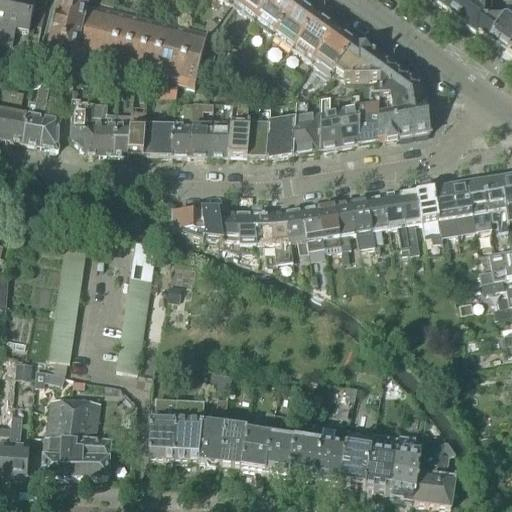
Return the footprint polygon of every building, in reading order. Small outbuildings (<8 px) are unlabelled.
[(0,0),(0,48),(1,48),(11,0),(0,0)] [(11,0),(1,48),(11,51),(15,35),(28,38),(30,30),(40,32),(46,5),(23,0),(11,0)] [(82,67),(174,89),(193,94),(206,40),(85,11),(74,8),(73,8),(74,0),(63,0),(63,5),(59,5),(43,73),(62,77),(65,66),(81,70),(82,67)] [(85,11),(87,6),(91,0),(76,0),(74,8),(85,11)] [(102,0),(91,0),(87,6),(96,9),(110,13),(114,7),(102,0)] [(136,0),(131,8),(139,14),(141,10),(145,5),(138,0),(136,0)] [(216,0),(230,10),(237,0),(216,0)] [(237,0),(230,10),(254,27),(273,0),(237,0)] [(273,0),(254,27),(273,41),(296,9),(289,4),(291,2),(288,0),(273,0)] [(427,0),(427,2),(446,16),(457,0),(427,0)] [(457,0),(446,16),(487,45),(501,26),(489,17),(484,17),(484,6),(478,6),(478,1),(478,0),(457,0)] [(157,9),(147,2),(145,5),(141,10),(151,17),(157,9)] [(502,7),(501,26),(511,25),(511,16),(508,17),(508,7),(502,7)] [(273,41),(292,55),(317,21),(304,11),(303,13),(296,9),(273,41)] [(292,55),(311,68),(334,36),(328,31),(329,29),(317,21),(292,55)] [(209,23),(202,34),(211,36),(217,29),(209,23)] [(511,32),(501,26),(487,45),(511,63),(511,32)] [(330,82),(333,78),(355,48),(342,39),(340,41),(334,36),(311,68),(330,82)] [(385,70),(366,57),(355,48),(333,78),(344,85),(369,84),(369,80),(378,80),(385,70)] [(378,80),(378,97),(378,105),(388,104),(389,109),(391,120),(377,123),(376,147),(385,146),(385,147),(398,145),(397,144),(429,139),(424,109),(422,109),(420,95),(385,70),(378,80)] [(216,98),(226,104),(233,92),(224,86),(216,98)] [(21,149),(38,152),(42,123),(48,92),(48,91),(40,89),(39,94),(37,93),(31,121),(24,120),(21,149)] [(157,90),(157,104),(174,103),(174,99),(175,99),(175,90),(157,90)] [(42,123),(38,152),(58,156),(59,126),(50,125),(54,102),(53,102),(54,98),(48,92),(42,123)] [(0,144),(4,145),(12,96),(3,95),(1,108),(2,108),(2,109),(1,115),(0,114),(0,144)] [(12,96),(4,145),(21,149),(24,120),(18,118),(19,111),(20,112),(23,99),(12,96)] [(368,110),(358,112),(359,150),(376,147),(377,123),(376,123),(377,111),(378,111),(378,105),(378,97),(368,98),(368,110)] [(349,117),(337,119),(339,153),(359,150),(358,112),(357,100),(349,101),(349,117)] [(320,105),(320,120),(321,156),(339,153),(337,119),(328,121),(328,104),(320,105)] [(69,144),(85,160),(88,121),(89,107),(71,107),(71,120),(70,144),(69,144)] [(294,108),(294,114),(294,160),(321,156),(320,120),(306,122),(306,107),(294,108)] [(209,164),(228,164),(230,112),(221,111),(222,109),(220,109),(218,131),(209,131),(209,164)] [(86,161),(98,162),(100,110),(92,110),(91,121),(88,121),(85,160),(86,162),(86,161)] [(100,110),(98,162),(112,162),(115,131),(115,121),(106,120),(107,111),(100,110)] [(170,163),(191,163),(193,110),(183,110),(182,130),(173,130),(173,132),(170,163)] [(193,110),(191,163),(209,164),(209,131),(202,131),(202,117),(212,118),(212,111),(193,110)] [(228,164),(246,165),(248,132),(249,112),(230,112),(228,164)] [(268,117),(268,119),(266,165),(294,160),(294,114),(268,117)] [(130,120),(126,162),(141,162),(144,131),(145,131),(146,117),(130,116),(130,120)] [(248,132),(246,165),(265,165),(266,165),(268,119),(258,118),(258,133),(248,132)] [(112,162),(126,162),(130,120),(123,119),(123,121),(115,121),(115,131),(112,162)] [(141,162),(170,163),(173,132),(145,131),(144,131),(141,162)] [(511,182),(498,184),(506,230),(511,228),(511,182)] [(496,227),(497,231),(504,230),(506,230),(498,184),(481,187),(486,219),(487,218),(489,228),(496,227)] [(472,235),(473,235),(474,239),(483,238),(482,234),(479,220),(486,219),(481,187),(464,190),(472,235)] [(464,190),(449,193),(454,224),(461,223),(464,237),(472,235),(464,190)] [(432,195),(440,238),(442,250),(443,254),(451,253),(447,225),(454,224),(449,193),(432,195)] [(432,195),(416,198),(421,230),(430,228),(432,239),(430,239),(432,251),(442,250),(440,238),(432,195)] [(416,198),(399,200),(409,254),(410,259),(410,261),(417,260),(416,253),(413,231),(421,230),(416,198)] [(399,200),(382,203),(387,235),(397,234),(400,255),(401,255),(409,254),(399,200)] [(382,203),(366,206),(376,258),(380,258),(379,248),(382,248),(380,236),(387,235),(382,203)] [(366,206),(350,208),(355,240),(364,239),(367,260),(376,258),(366,206)] [(350,208),(334,211),(342,257),(344,269),(350,268),(348,256),(350,256),(348,241),(355,240),(350,208)] [(334,211),(316,214),(322,245),(324,260),(342,257),(334,211)] [(316,214),(300,216),(308,262),(317,261),(324,260),(322,245),(316,214)] [(300,216),(284,219),(290,250),(297,249),(299,259),(300,267),(309,267),(308,262),(300,216)] [(203,249),(204,247),(202,220),(173,219),(173,239),(177,239),(177,240),(203,249)] [(273,221),(268,221),(276,270),(293,268),(290,250),(284,219),(273,221)] [(204,247),(223,253),(222,246),(220,246),(218,220),(202,220),(204,247)] [(240,261),(240,260),(235,220),(218,220),(220,246),(222,246),(223,253),(222,255),(234,259),(233,262),(239,264),(240,261)] [(257,260),(256,253),(252,220),(235,220),(240,260),(257,260)] [(252,220),(256,253),(264,253),(267,270),(276,270),(268,221),(252,220)] [(65,252),(63,264),(84,267),(86,255),(87,244),(66,241),(65,252)] [(132,262),(152,265),(154,253),(135,250),(132,262)] [(491,278),(491,280),(511,276),(511,255),(487,260),(491,278)] [(132,262),(130,274),(152,277),(154,265),(152,265),(132,262)] [(63,264),(61,275),(82,278),(84,267),(63,264)] [(169,267),(166,283),(194,288),(197,272),(169,267)] [(130,274),(129,285),(150,288),(152,277),(130,274)] [(61,275),(60,286),(80,289),(82,278),(61,275)] [(511,284),(511,276),(491,280),(493,288),(494,298),(503,296),(502,287),(511,284)] [(437,280),(439,287),(447,286),(446,278),(437,280)] [(479,280),(481,291),(493,288),(491,280),(491,278),(479,280)] [(129,285),(127,297),(149,300),(150,288),(129,285)] [(60,286),(58,298),(79,301),(80,289),(60,286)] [(178,307),(180,293),(169,291),(167,305),(178,307)] [(127,297),(125,308),(147,311),(149,300),(127,297)] [(58,298),(56,309),(77,312),(79,301),(58,298)] [(490,316),(491,316),(498,315),(498,317),(511,314),(511,303),(488,308),(490,316)] [(125,308),(124,319),(145,322),(147,311),(125,308)] [(56,309),(55,320),(75,323),(77,312),(56,309)] [(511,323),(511,314),(498,317),(498,315),(491,316),(493,327),(511,323)] [(124,319),(122,330),(144,334),(145,322),(124,319)] [(55,320),(53,332),(74,335),(75,323),(55,320)] [(122,330),(120,342),(142,345),(144,334),(122,330)] [(53,332),(51,343),(72,346),(74,335),(53,332)] [(503,345),(505,354),(511,352),(511,341),(503,343),(503,345)] [(120,342),(118,353),(140,356),(142,345),(120,342)] [(51,343),(50,354),(70,357),(72,346),(51,343)] [(118,353),(117,365),(139,368),(140,356),(118,353)] [(70,357),(50,354),(48,366),(54,367),(67,369),(69,369),(70,357)] [(464,359),(465,368),(473,367),(471,358),(464,359)] [(12,395),(13,385),(15,368),(16,363),(5,361),(2,394),(12,395)] [(139,368),(117,365),(115,376),(137,380),(139,368)] [(52,379),(64,382),(66,375),(67,369),(54,367),(53,374),(52,379)] [(13,385),(29,387),(31,370),(15,368),(13,385)] [(42,387),(44,388),(64,392),(65,382),(64,382),(52,379),(44,378),(42,387)] [(279,393),(288,394),(289,386),(289,385),(280,384),(279,393)] [(289,386),(288,394),(298,396),(300,388),(289,386)] [(242,397),(252,398),(253,388),(243,387),(242,397)] [(344,405),(354,407),(356,394),(346,393),(344,405)] [(48,406),(45,445),(64,446),(67,407),(48,406)] [(99,410),(67,407),(64,446),(74,446),(96,448),(99,410)] [(164,469),(172,469),(175,418),(150,417),(148,467),(164,468),(164,469)] [(189,470),(195,470),(201,425),(201,420),(175,418),(172,469),(189,470)] [(0,483),(7,484),(11,423),(12,419),(2,419),(0,448),(0,483)] [(272,434),(273,432),(274,420),(266,419),(265,428),(267,433),(272,434)] [(275,419),(274,420),(273,432),(279,433),(281,420),(275,419)] [(218,473),(241,476),(247,438),(250,421),(244,421),(243,426),(239,426),(238,434),(223,432),(218,473)] [(11,423),(7,484),(26,486),(29,453),(18,452),(20,438),(19,438),(20,424),(11,423)] [(214,476),(218,473),(223,432),(209,430),(209,426),(201,425),(195,470),(197,470),(205,471),(208,476),(214,476)] [(125,436),(105,434),(104,443),(124,445),(125,436)] [(314,487),(339,491),(345,449),(333,447),(335,436),(323,434),(321,445),(314,487)] [(288,483),(314,487),(321,445),(304,443),(304,439),(295,437),(294,446),(288,483)] [(241,476),(265,480),(271,442),(247,438),(241,476)] [(265,480),(288,483),(294,446),(271,442),(265,480)] [(480,444),(481,452),(492,451),(491,443),(480,444)] [(74,446),(64,446),(45,445),(41,486),(75,485),(74,446)] [(109,449),(96,448),(74,446),(75,485),(108,484),(109,449)] [(339,491),(365,496),(371,458),(372,453),(345,449),(339,491)] [(412,510),(427,511),(432,511),(438,482),(436,481),(438,468),(440,469),(442,455),(442,456),(441,456),(442,450),(436,449),(433,468),(419,465),(413,503),(412,509),(412,510)] [(413,503),(419,465),(421,454),(397,450),(395,462),(389,499),(390,499),(393,506),(399,507),(404,502),(413,503)] [(438,482),(432,511),(450,511),(455,483),(445,482),(448,470),(446,469),(448,456),(442,455),(440,469),(438,468),(436,481),(438,482)] [(365,496),(389,499),(395,462),(371,458),(365,496)]
